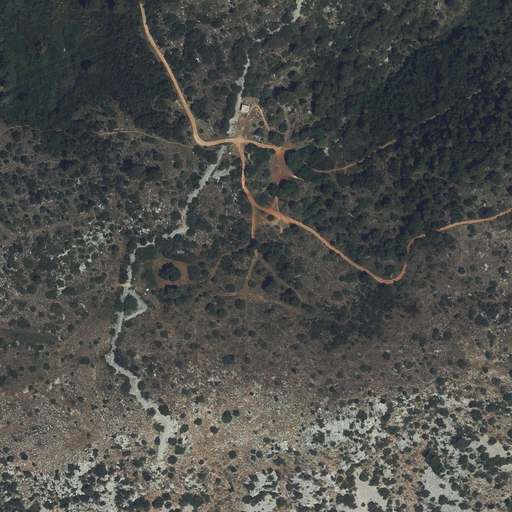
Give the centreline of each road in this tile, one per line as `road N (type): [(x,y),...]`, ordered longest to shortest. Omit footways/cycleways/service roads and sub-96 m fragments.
road 1 (track): [(511,210),(410,240),(398,278),(378,280),(250,198),(237,142)]
road 2 (track): [(200,142),(147,32),(140,0)]
